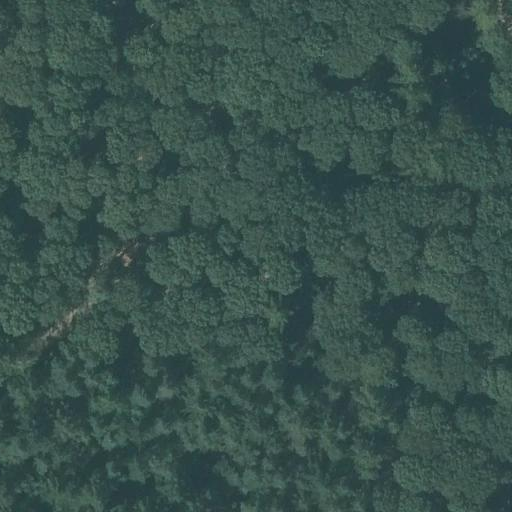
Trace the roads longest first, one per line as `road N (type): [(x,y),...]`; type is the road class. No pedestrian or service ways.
road 1 (track): [(0,316),(511,411)]
road 2 (track): [(43,0),(0,261)]
